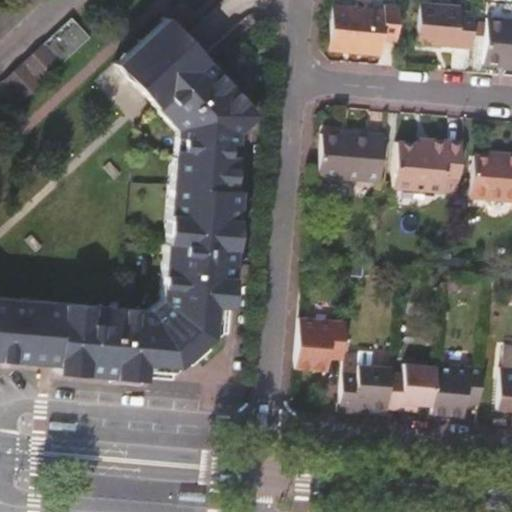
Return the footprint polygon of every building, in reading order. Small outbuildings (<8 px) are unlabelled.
[(413,40),(467,45),(470,10),(455,9),(456,5),(416,1),(413,40)] [(348,48),(378,51),(379,37),(394,38),(397,3),(382,2),(382,7),(329,3),(326,42),(348,42),(348,48)] [(0,234),(198,52),(166,17),(164,15),(114,61),(116,64),(142,92),(0,221),(0,234)] [(483,62),(505,64),(509,18),(486,16),(483,62)] [(0,82),(0,119),(90,36),(72,17),(0,82)] [(198,52),(0,234),(0,356),(54,362),(53,369),(115,375),(140,377),(141,372),(141,366),(169,369),(214,329),(216,302),(222,302),(229,303),(239,187),(232,186),(234,159),(225,157),(226,136),(253,110),(198,52)] [(315,175),(376,180),(380,135),(348,132),(347,136),(319,134),(315,175)] [(440,178),(455,179),(458,143),(426,140),(426,145),(394,142),(391,187),(439,192),(440,178)] [(511,161),(507,162),(507,164),(467,161),(464,203),(511,206),(511,161)] [(342,334),(294,330),(290,380),(325,383),(326,370),(339,371),(340,351),(342,334)] [(354,362),(355,353),(340,351),(339,371),(353,373),(354,362)] [(365,404),(365,407),(384,409),(384,402),(387,372),(387,365),(354,362),(353,373),(339,371),(336,402),(365,404)] [(480,367),(433,363),(433,367),(429,406),(429,413),(444,414),(461,416),(462,403),(477,404),(480,367)] [(401,373),(387,372),(384,402),(414,404),(429,406),(433,367),(402,364),(401,373)] [(511,410),(510,425),(511,425),(511,368),(497,367),(493,409),(511,410)] [(365,404),(336,402),(335,411),(356,413),(364,413),(365,407),(365,404)] [(414,404),(384,402),(384,409),(400,410),(414,411),(414,404)] [(79,422),(52,419),(51,427),(78,430),(79,422)] [(180,499),(206,501),(207,493),(180,491),(180,499)]
